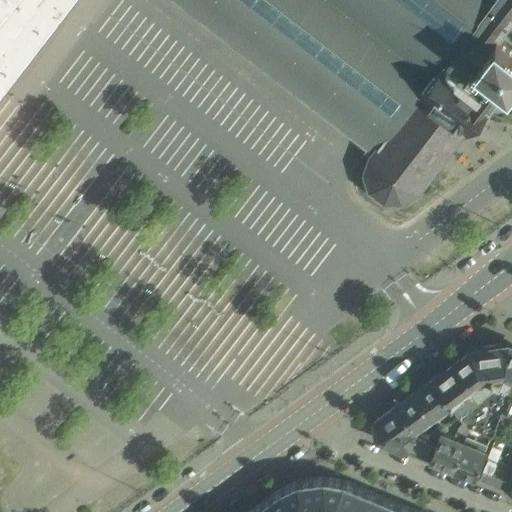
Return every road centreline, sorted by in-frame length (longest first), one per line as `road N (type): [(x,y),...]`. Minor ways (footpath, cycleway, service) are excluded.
road 1 (tertiary): [(321,409),(497,278)]
road 2 (residential): [(321,409),(354,449),(502,511)]
road 3 (tertiary): [(182,511),(321,409)]
road 4 (unknown): [(333,309),(204,405)]
